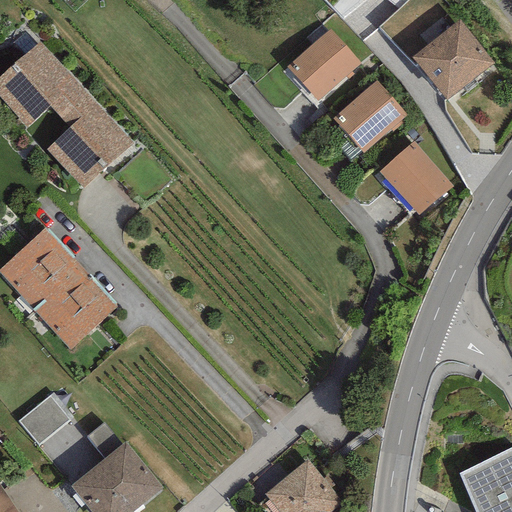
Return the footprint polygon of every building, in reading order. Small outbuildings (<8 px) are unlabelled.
[(460,32),(419,67),(449,103),(490,68),(460,32)] [(329,33),(286,70),(316,104),(359,67),(329,33)] [(40,45),(0,77),(0,92),(81,189),(134,146),(40,45)] [(375,83),(330,122),(360,156),(405,117),(375,83)] [(415,147),(380,177),(414,217),(449,186),(415,147)] [(115,310),(49,232),(1,268),(70,353),(115,310)] [(52,402),(16,437),(37,458),(73,423),(52,402)] [(511,511),(511,446),(457,474),(472,511),(511,511)] [(130,451),(80,491),(96,511),(139,511),(163,493),(130,451)] [(343,511),(348,508),(308,462),(259,504),(266,511),(343,511)] [(16,511),(0,486),(0,511),(16,511)]
